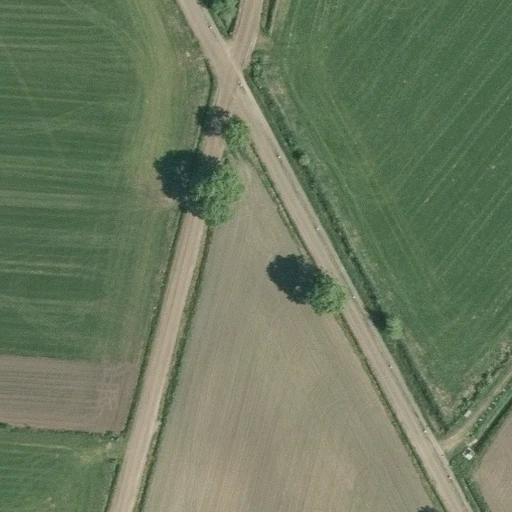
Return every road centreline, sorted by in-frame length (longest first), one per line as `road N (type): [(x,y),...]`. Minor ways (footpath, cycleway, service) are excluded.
road 1 (track): [(125,511),(232,85)]
road 2 (track): [(433,466),(232,85)]
road 3 (track): [(433,466),(511,369)]
